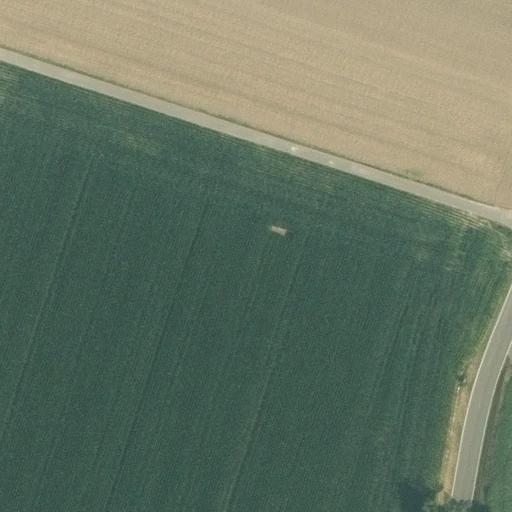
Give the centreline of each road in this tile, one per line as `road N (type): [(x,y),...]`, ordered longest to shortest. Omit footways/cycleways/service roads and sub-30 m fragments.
road 1 (track): [(0,56),(511,223)]
road 2 (secondary): [(461,511),(477,421),(511,315)]
